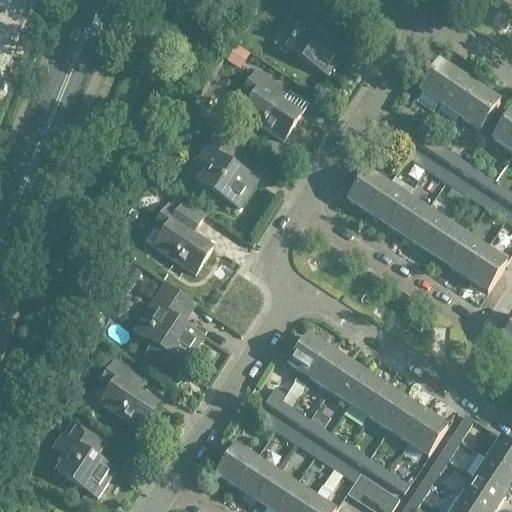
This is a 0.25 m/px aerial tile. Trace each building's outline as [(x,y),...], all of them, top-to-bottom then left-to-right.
[(323,38),(330,27),(300,7),(283,34),(293,41),(286,51),(326,77),(343,51),(323,38)] [(439,107),(458,79),(438,65),(419,94),(439,107)] [(299,118),(279,105),(286,95),(256,75),(242,96),(252,103),(242,118),(282,144),(299,118)] [(439,107),(459,120),(478,92),(458,79),(439,107)] [(478,92),(459,120),(479,134),(498,105),(478,92)] [(491,143),(511,156),(511,155),(511,114),(491,143)] [(415,144),(423,131),(404,119),(396,132),(415,144)] [(415,144),(435,157),(440,149),(422,137),(425,133),(423,131),(415,144)] [(243,147),(219,132),(198,164),(208,170),(199,185),(238,211),(256,184),(230,167),(243,147)] [(385,147),(405,160),(411,151),(391,138),(385,147)] [(440,149),(435,157),(461,175),(467,166),(440,149)] [(411,151),(405,160),(424,173),(430,164),(411,151)] [(424,173),(444,186),(450,177),(430,164),(424,173)] [(493,183),(467,166),(461,175),(488,192),(493,183)] [(367,217),(386,188),(366,175),(347,204),(367,217)] [(444,186),(464,199),(470,190),(450,177),(444,186)] [(488,192),(508,205),(511,198),(511,195),(493,183),(488,192)] [(406,201),(386,188),(367,217),(387,230),(406,201)] [(464,199),(484,212),(490,203),(470,190),(464,199)] [(407,243),(426,214),(406,201),(387,230),(407,243)] [(484,212),(504,225),(509,216),(490,203),(484,212)] [(155,231),(145,245),(155,252),(154,252),(194,278),(212,252),(191,238),(198,228),(205,218),(182,204),(176,213),(169,208),(154,230),(155,231)] [(445,227),(426,214),(407,243),(426,256),(445,227)] [(445,227),(426,256),(446,269),(465,240),(445,227)] [(230,254),(242,251),(240,237),(227,240),(230,254)] [(485,253),(465,240),(446,269),(466,282),(485,253)] [(485,253),(466,282),(486,295),(505,267),(485,253)] [(165,289),(142,326),(135,335),(153,346),(142,363),(174,384),(181,372),(178,370),(181,365),(185,367),(202,340),(182,327),(194,308),(165,289)] [(511,327),(500,347),(511,354),(511,327)] [(303,392),(308,383),(328,354),(307,341),(288,370),(299,377),(293,385),(303,392)] [(308,383),(328,396),(347,367),(328,354),(308,383)] [(100,409),(140,435),(158,408),(137,395),(144,385),(115,366),(101,387),(110,393),(100,409)] [(328,396),(348,409),(367,380),(347,367),(328,396)] [(348,409),(367,422),(387,392),(367,380),(348,409)] [(283,405),(287,398),(275,391),(265,406),(285,419),(291,410),(283,405)] [(387,392),(367,422),(387,435),(406,405),(387,392)] [(387,435),(407,448),(426,418),(406,405),(387,435)] [(291,410),(285,419),(305,432),(310,423),(291,410)] [(275,435),(280,426),(260,412),(254,421),(275,435)] [(426,418),(407,448),(427,461),(446,432),(426,418)] [(451,440),(460,446),(474,424),(465,419),(451,440)] [(71,422),(52,452),(66,461),(56,476),(96,503),(115,475),(95,461),(106,445),(71,422)] [(310,423),(305,432),(324,445),(330,436),(324,432),(326,429),(317,423),(315,426),(310,423)] [(275,435),(294,447),(300,438),(280,426),(275,435)] [(324,445),(344,458),(350,449),(330,436),(324,445)] [(294,447),(314,460),(320,451),(300,438),(294,447)] [(460,446),(451,440),(438,460),(447,466),(460,446)] [(486,463),(511,480),(511,451),(500,443),(486,463)] [(369,462),(350,449),(344,458),(364,471),(369,462)] [(236,493),(256,463),(236,450),(216,480),(236,493)] [(334,473),(340,464),(320,451),(314,460),(334,473)] [(425,479),(434,485),(447,466),(438,460),(425,479)] [(386,473),(369,462),(364,471),(384,484),(389,475),(386,473)] [(276,476),(256,463),(236,493),(256,506),(276,476)] [(473,483),(503,502),(511,488),(511,480),(486,463),(473,483)] [(334,473),(315,502),(308,511),(331,511),(324,507),(342,479),(355,487),(361,478),(340,464),(334,473)] [(389,475),(384,484),(404,497),(410,488),(389,475)] [(276,476),(256,506),(265,511),(280,511),(296,489),(276,476)] [(348,498),(358,505),(371,485),(361,478),(355,487),(348,498)] [(412,499),(421,505),(434,485),(425,479),(412,499)] [(461,503),(474,511),(496,511),(503,502),(473,483),(461,503)] [(380,491),(371,485),(358,505),(367,511),(380,491)] [(308,511),(315,502),(296,489),(280,511),(308,511)] [(367,511),(368,511),(380,511),(390,497),(380,491),(367,511)] [(394,511),(400,504),(390,497),(380,511),(394,511)] [(416,511),(421,505),(412,499),(403,511),(416,511)] [(474,511),(461,503),(454,511),(474,511)]
